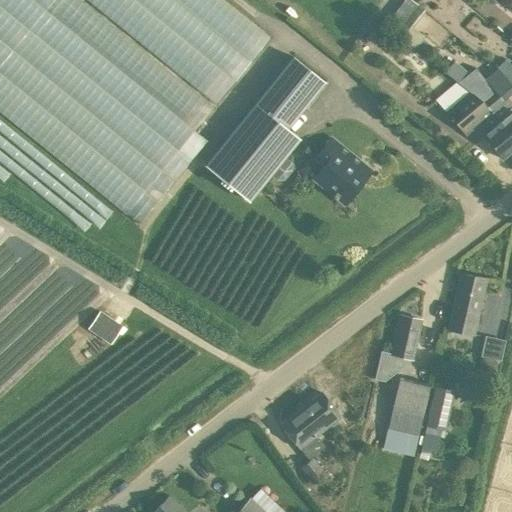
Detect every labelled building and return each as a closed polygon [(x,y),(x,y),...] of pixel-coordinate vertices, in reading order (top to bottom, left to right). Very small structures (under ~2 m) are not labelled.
[(0,0),(0,112),(136,223),(205,138),(194,128),(211,105),(80,0),(88,0),(213,102),(270,36),(225,0),(0,0)] [(421,17),(404,4),(387,27),(403,39),(421,17)] [(292,57),(204,165),(249,202),(300,140),(286,129),(324,83),(292,57)] [(511,66),(506,60),(497,67),(511,85),(511,66)] [(485,103),(511,135),(511,104),(507,99),(503,105),(475,69),(459,85),(485,103)] [(475,128),(482,136),(502,160),(511,151),(511,137),(483,103),(459,86),(455,82),(435,100),(466,136),(475,128)] [(314,179),(345,205),(371,173),(331,140),(316,158),(324,167),(314,179)] [(474,335),(486,280),(459,274),(447,329),(474,335)] [(122,326),(98,310),(87,327),(111,343),(122,326)] [(380,351),(377,368),(374,379),(384,382),(403,366),(405,357),(412,359),(420,321),(398,317),(391,353),(380,351)] [(479,373),(497,375),(499,337),(482,336),(479,373)] [(423,417),(430,385),(399,377),(387,429),(383,449),(414,457),(423,417)] [(446,432),(455,391),(433,387),(426,417),(424,427),(425,428),(420,449),(436,452),(441,431),(445,431),(446,432)] [(321,393),(298,410),(317,435),(340,417),(321,393)] [(308,460),(312,457),(326,449),(317,435),(298,410),(289,417),(280,423),(308,460)] [(322,467),(330,462),(323,453),(313,458),(300,467),(313,485),(327,474),(322,467)] [(286,511),(260,488),(251,498),(250,497),(236,511),(286,511)] [(185,511),(169,496),(152,511),(185,511)]
